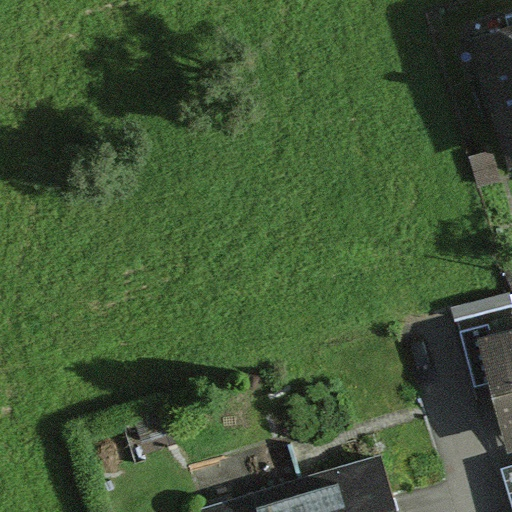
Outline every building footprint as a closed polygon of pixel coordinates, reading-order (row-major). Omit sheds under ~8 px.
[(511,9),(469,24),(510,150),(511,149),(511,9)] [(501,177),(491,145),(469,152),(479,184),(501,177)] [(511,318),(463,331),(477,385),(495,380),(510,435),(511,434),(511,318)] [(310,472),(203,506),(204,511),(397,511),(377,450),(310,472)] [(511,460),(500,464),(511,503),(511,460)]
